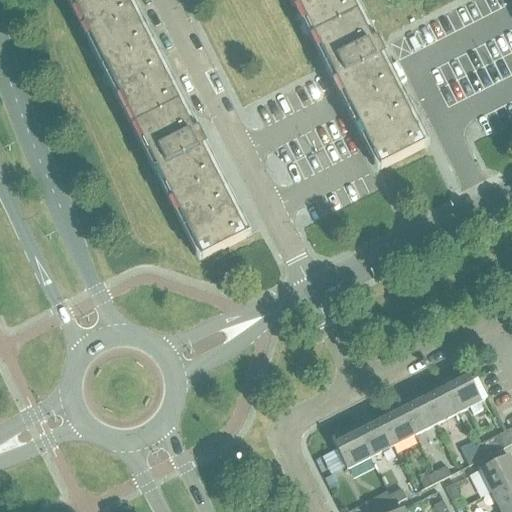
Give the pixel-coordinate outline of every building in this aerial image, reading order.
[(68,0),(201,261),(245,239),(124,0),(68,0)] [(293,0),(380,171),(424,149),(348,0),(293,0)] [(478,141),(489,165),(511,156),(501,131),(478,141)] [(465,375),(443,386),(458,415),(470,409),(473,416),(483,411),(479,404),(481,403),(466,373),(465,374),(465,375)] [(443,386),(421,397),(436,426),(458,415),(443,386)] [(421,397),(399,408),(414,437),(436,426),(421,397)] [(399,408),(377,420),(392,449),(414,437),(399,408)] [(377,420),(355,431),(370,460),(392,449),(377,420)] [(370,460),(355,431),(334,442),(333,441),(332,442),(347,471),(370,460)] [(475,448),(477,452),(482,461),(504,450),(498,437),(475,448)] [(482,461),(477,452),(464,459),(469,468),(482,461)] [(479,472),(491,495),(511,484),(511,463),(509,457),(479,472)] [(446,468),(433,475),(438,484),(451,477),(446,468)] [(438,484),(433,475),(420,481),(425,490),(438,484)] [(511,484),(491,495),(499,511),(509,511),(511,511),(511,484)] [(445,490),(452,503),(461,498),(454,485),(445,490)] [(402,491),(389,497),(393,506),(406,500),(402,491)] [(382,511),(393,506),(389,497),(387,493),(364,505),(368,511),(382,511)] [(434,507),(436,511),(447,511),(443,503),(434,507)]
